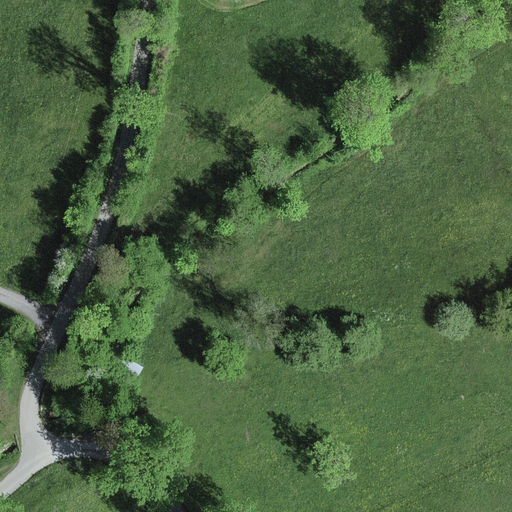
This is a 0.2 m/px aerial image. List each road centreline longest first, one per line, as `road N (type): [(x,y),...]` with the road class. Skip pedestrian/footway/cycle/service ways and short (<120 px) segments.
road 1 (unclassified): [(135,0),(128,88),(99,224),(41,388),(44,457)]
road 2 (track): [(44,457),(113,456),(175,511)]
